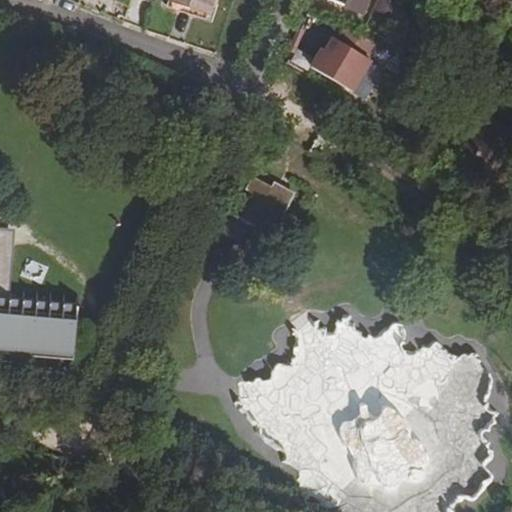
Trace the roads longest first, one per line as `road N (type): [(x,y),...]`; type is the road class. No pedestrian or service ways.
road 1 (track): [(89,453),(248,93)]
road 2 (residential): [(248,93),(48,11),(0,1)]
